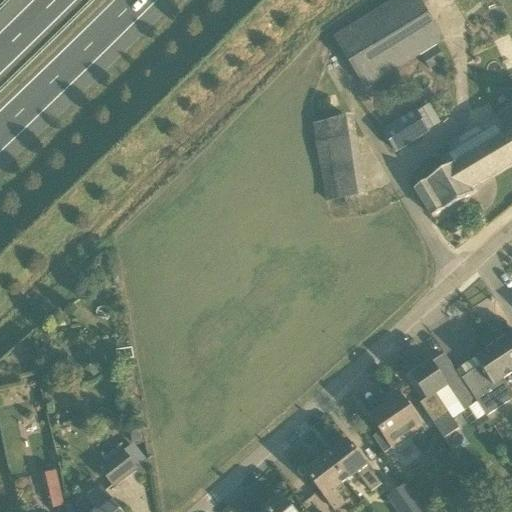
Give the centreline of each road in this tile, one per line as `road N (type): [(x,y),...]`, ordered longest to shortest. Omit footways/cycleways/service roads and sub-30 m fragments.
road 1 (residential): [(197,511),(511,226)]
road 2 (motorway): [(0,128),(135,0)]
